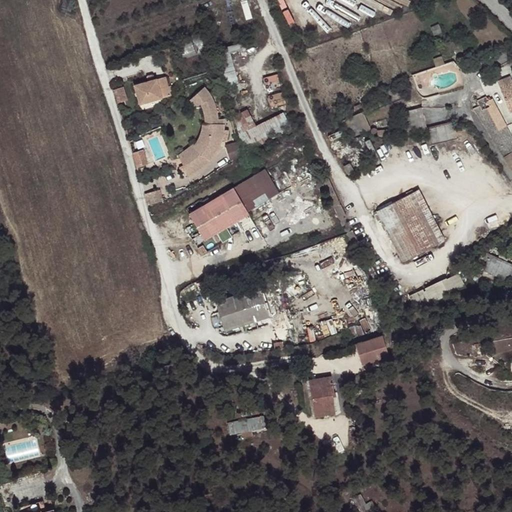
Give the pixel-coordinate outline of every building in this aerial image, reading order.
[(226,80),(237,80),(237,55),(226,55),(226,80)] [(500,88),(511,83),(511,76),(497,82),(500,88)] [(160,90),(157,80),(135,86),(140,105),(162,98),(162,97),(168,94),(167,88),(160,90)] [(511,83),(500,88),(508,111),(511,109),(511,83)] [(126,86),(115,89),(119,102),(130,100),(126,86)] [(205,116),(202,124),(205,124),(206,124),(206,129),(204,134),(203,138),(201,142),(200,144),(196,150),(201,155),(199,160),(188,165),(192,175),(205,166),(219,147),(225,124),(224,118),(218,119),(215,104),(210,94),(204,87),(190,99),(195,107),(201,104),(204,112),(205,116)] [(271,98),(276,107),(286,101),(281,92),(271,98)] [(511,139),(505,127),(499,131),(486,108),(490,106),(488,101),(490,99),(489,97),(486,98),(485,96),(477,101),(479,107),(473,110),(504,158),(511,152),(511,139)] [(490,106),(486,108),(499,131),(505,127),(490,99),(488,101),(490,106)] [(422,107),(402,112),(408,134),(427,130),(429,137),(455,131),(453,123),(451,124),(428,129),(422,107)] [(293,126),(286,112),(258,125),(251,109),(235,116),(249,146),(293,126)] [(361,112),(342,121),(350,139),(369,130),(361,112)] [(188,177),(192,175),(188,165),(199,160),(201,155),(196,150),(200,144),(201,142),(203,138),(204,134),(206,129),(206,124),(205,124),(202,124),(202,129),(200,137),(198,140),(195,145),(193,144),(190,146),(179,155),(188,177)] [(238,142),(227,146),(231,159),(242,156),(238,142)] [(143,150),(132,153),(137,168),(147,165),(143,150)] [(264,173),(231,192),(244,215),(278,195),(264,173)] [(327,176),(320,179),(340,221),(341,222),(342,226),(347,224),(345,219),(346,218),(327,176)] [(188,217),(231,192),(228,185),(184,211),(188,217)] [(150,203),(162,201),(160,190),(148,193),(150,203)] [(416,191),(409,195),(436,244),(442,241),(416,191)] [(244,215),(231,192),(188,217),(202,243),(246,218),(244,215)] [(436,244),(409,195),(374,213),(401,263),(436,244)] [(249,224),(246,218),(202,243),(206,249),(249,224)] [(511,283),(511,268),(510,267),(511,266),(489,255),(485,263),(482,269),(511,283)] [(465,286),(458,272),(409,297),(415,311),(465,286)] [(260,287),(215,302),(224,330),(269,316),(260,287)] [(354,345),(382,339),(382,336),(354,345)] [(382,339),(354,345),(361,366),(388,358),(382,339)] [(180,374),(178,364),(163,366),(164,376),(180,374)] [(331,377),(324,378),(326,385),(308,387),(313,417),(333,414),(330,394),(333,394),(331,377)] [(326,385),(324,378),(307,380),(308,387),(326,385)] [(227,435),(237,433),(249,430),(262,428),(260,418),(225,425),(227,435)] [(43,511),(45,511),(44,509),(43,505),(39,506),(37,500),(13,507),(14,511),(29,511),(39,509),(40,511),(43,511)]
